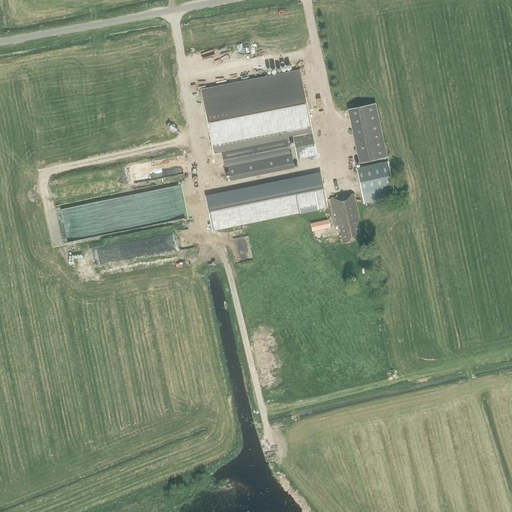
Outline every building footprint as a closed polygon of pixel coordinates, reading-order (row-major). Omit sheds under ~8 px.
[(298,73),(204,91),(216,153),(293,138),(300,158),(315,154),(298,73)] [(359,163),(387,157),(375,104),(348,110),(359,163)] [(272,156),(228,164),(231,182),(294,169),(291,154),(290,154),(288,147),(271,151),(272,156)] [(364,204),(396,198),(388,162),(357,169),(364,204)] [(240,186),(205,193),(212,227),(326,204),(320,173),(241,189),(240,186)] [(342,243),(361,239),(357,223),(360,222),(354,195),(330,199),(336,227),(339,226),(342,243)] [(99,202),(60,210),(66,242),(105,235),(99,202)] [(323,222),(324,230),(331,229),(329,221),(323,222)]
